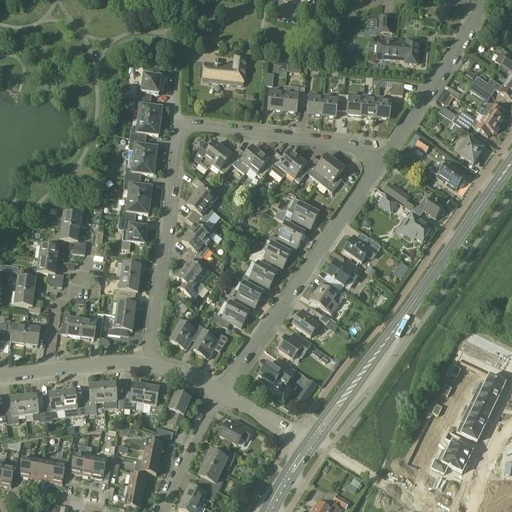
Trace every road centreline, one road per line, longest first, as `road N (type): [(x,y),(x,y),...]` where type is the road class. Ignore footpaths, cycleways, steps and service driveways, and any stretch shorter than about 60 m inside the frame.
road 1 (secondary): [(307,446),(511,162)]
road 2 (residential): [(221,394),(378,165)]
road 3 (residential): [(147,364),(178,125)]
road 4 (residential): [(378,165),(342,143),(178,125)]
road 5 (residential): [(378,165),(479,10)]
road 6 (residential): [(161,511),(221,394)]
